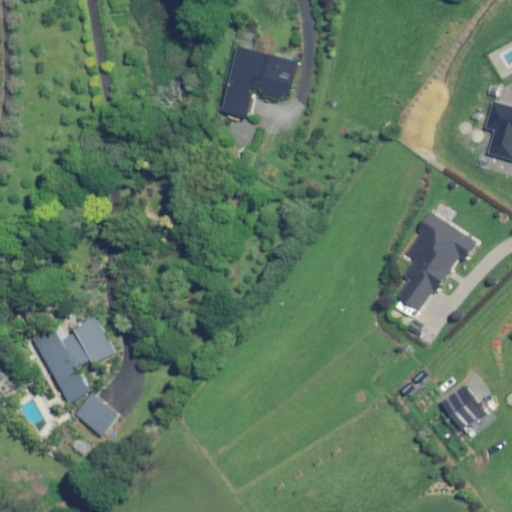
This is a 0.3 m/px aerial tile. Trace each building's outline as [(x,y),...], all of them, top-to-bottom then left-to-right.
[(296,62),(237,48),(222,111),(246,117),(253,91),(287,99),(296,62)] [(511,107),(494,103),(487,127),(496,129),(491,147),(506,151),(511,129),(511,107)] [(402,292),(417,301),(430,281),(432,283),(445,262),(444,261),(452,249),(456,252),(468,233),(432,210),(417,232),(421,235),(409,253),(417,258),(405,277),(410,280),(402,292)] [(52,328),(32,339),(68,403),(89,390),(77,369),(91,361),(92,363),(112,352),(94,320),(59,340),(52,328)] [(481,410),(460,382),(439,398),(459,426),(481,410)] [(93,396),(77,414),(100,435),(116,417),(93,396)]
